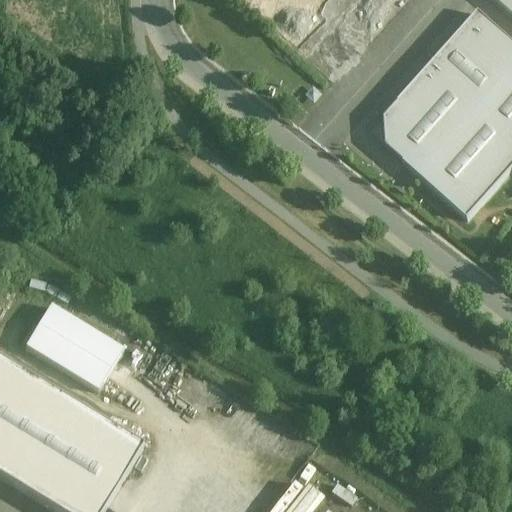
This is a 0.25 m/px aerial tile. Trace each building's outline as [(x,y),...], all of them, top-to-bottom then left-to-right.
[(245,0),(311,55),(323,40),(351,64),(404,0),(245,0)] [(511,0),(495,0),(492,4),(511,21),(511,0)] [(511,174),(511,54),(475,22),(383,126),(385,154),(466,226),(511,174)] [(53,310),(28,352),(102,397),(128,354),(53,310)] [(0,483),(46,511),(107,511),(141,454),(0,367),(0,483)] [(300,503),(310,511),(317,511),(326,502),(311,490),(300,503)]
